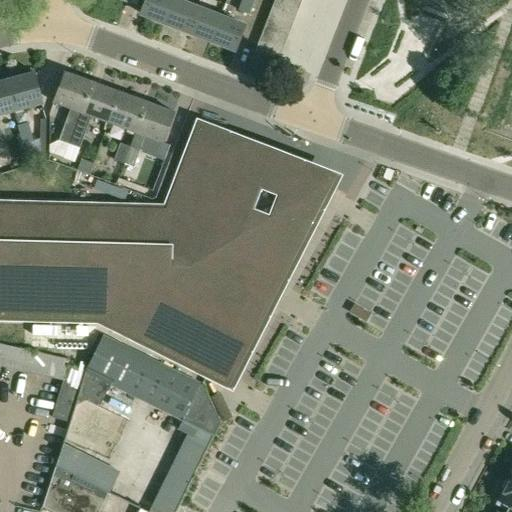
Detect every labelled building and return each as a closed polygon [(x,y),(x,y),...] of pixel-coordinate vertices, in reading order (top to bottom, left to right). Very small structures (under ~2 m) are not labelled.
[(165,22),(173,0),(145,0),(141,12),(165,22)] [(173,0),(165,22),(188,31),(198,6),(181,0),(173,0)] [(250,14),(255,0),(242,0),(239,10),(250,14)] [(291,0),(275,0),(273,6),(297,15),(301,4),(291,0)] [(188,31),(212,40),(221,15),(198,6),(188,31)] [(273,6),(269,18),(292,27),(297,15),(273,6)] [(236,49),(245,25),(221,15),(212,40),(236,49)] [(269,18),(264,29),(288,38),(292,27),(269,18)] [(264,29),(260,40),(283,49),(288,38),(264,29)] [(260,40),(256,52),(279,61),(283,49),(260,40)] [(15,110),(43,103),(35,71),(7,79),(15,110)] [(59,141),(70,144),(93,81),(65,71),(54,102),(71,108),(59,141)] [(7,79),(0,80),(0,114),(15,110),(7,79)] [(80,148),(92,116),(109,122),(120,91),(93,81),(70,144),(80,148)] [(109,122),(136,132),(147,101),(120,91),(109,122)] [(134,167),(146,135),(164,142),(175,111),(147,101),(136,132),(131,146),(124,163),(134,167)] [(46,157),(47,117),(41,119),(40,137),(34,139),(29,122),(18,125),(23,144),(25,144),(30,162),(44,158),(46,157)] [(0,203),(0,317),(103,320),(226,382),(326,184),(193,133),(165,207),(0,203)] [(115,160),(124,163),(130,147),(121,142),(115,160)] [(91,173),(94,165),(79,160),(76,168),(91,173)] [(205,384),(104,334),(86,370),(78,396),(100,407),(109,387),(181,421),(178,429),(186,433),(179,449),(201,461),(221,421),(205,384)] [(0,365),(64,380),(53,416),(70,422),(78,396),(86,370),(69,365),(70,359),(0,342),(0,365)] [(102,461),(64,442),(57,463),(92,481),(102,461)] [(57,511),(98,511),(109,490),(92,481),(57,463),(43,505),(57,511)] [(510,506),(506,511),(499,511),(498,511),(497,511),(511,511),(511,477),(511,479),(510,479),(506,479),(502,487),(504,489),(505,490),(499,501),(510,506)]
